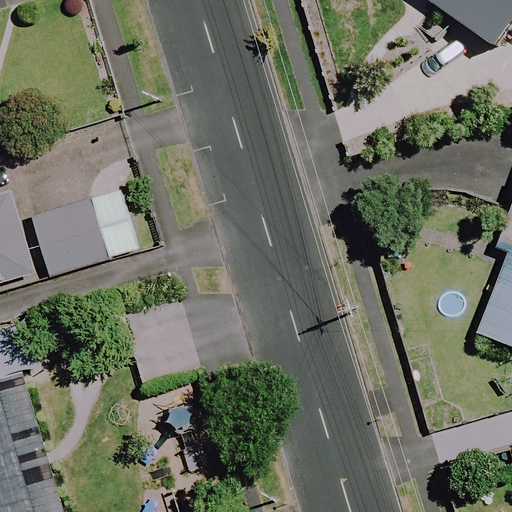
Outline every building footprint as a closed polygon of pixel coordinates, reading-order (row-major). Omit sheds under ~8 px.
[(511,0),(414,0),(494,51),(504,36),(511,40),(511,0)] [(93,200),(28,220),(45,274),(47,281),(143,252),(120,175),(88,185),(93,200)] [(0,287),(28,279),(11,225),(3,199),(0,199),(0,287)] [(507,247),(500,263),(470,336),(511,352),(511,200),(495,242),(507,247)] [(196,375),(174,304),(118,321),(140,392),(196,375)] [(0,511),(51,511),(12,377),(0,380),(0,511)]
